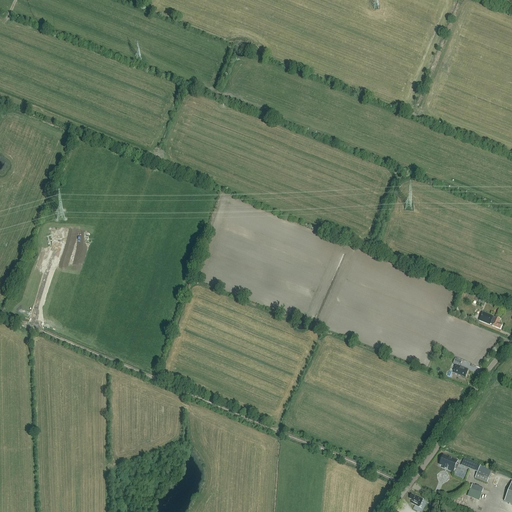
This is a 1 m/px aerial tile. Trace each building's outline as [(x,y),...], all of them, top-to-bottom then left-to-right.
[(479,302),(473,299),(469,307),(475,310),(479,302)] [(479,321),(490,325),(490,324),(493,325),(493,327),(501,330),(503,325),(499,323),(501,320),(482,312),(479,321)] [(453,364),(457,365),(453,373),(458,375),(466,378),(469,370),(462,367),(460,366),(462,361),(456,359),(453,364)] [(457,461),(444,456),(440,465),(454,470),(457,461)] [(475,478),(487,483),(490,475),(478,470),(475,478)] [(482,493),(484,489),(473,484),(471,489),(482,493)] [(416,495),(415,496),(412,495),(410,499),(413,500),(413,501),(418,504),(419,502),(422,503),(422,502),(426,504),(428,501),(424,499),(423,499),(416,495)]
